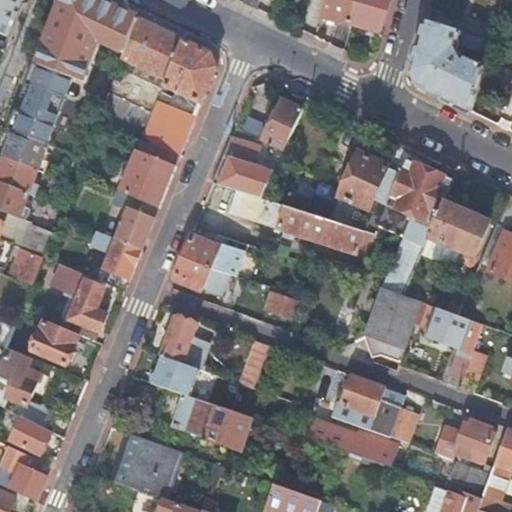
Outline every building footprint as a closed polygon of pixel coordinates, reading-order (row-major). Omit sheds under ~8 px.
[(0,0),(0,32),(10,37),(21,7),(24,0),(0,0)] [(125,56),(139,21),(113,8),(95,0),(66,0),(41,68),(74,81),(86,85),(101,46),(125,56)] [(243,0),(242,5),(257,12),(259,0),(243,0)] [(325,0),(321,19),(351,27),(358,0),(325,0)] [(380,35),(390,0),(358,0),(351,27),(380,35)] [(169,80),(185,42),(177,39),(164,32),(139,21),(125,56),(123,60),(124,61),(111,93),(155,112),(163,92),(165,87),(166,88),(169,80)] [(491,43),(495,29),(468,21),(464,35),(479,39),(491,43)] [(464,35),(426,23),(420,42),(411,74),(418,88),(439,98),(472,114),(486,63),(479,61),(477,66),(463,60),(460,58),(459,55),(458,53),(458,51),(458,48),(459,46),(475,51),(479,39),(464,35)] [(198,49),(185,42),(169,80),(166,88),(165,87),(163,92),(203,107),(218,69),(213,56),(198,49)] [(74,81),(41,68),(34,65),(21,99),(27,101),(22,113),(16,111),(8,131),(15,134),(48,147),(74,81)] [(203,107),(163,92),(155,112),(146,134),(139,152),(177,168),(180,160),(188,142),(203,107)] [(155,112),(111,93),(111,119),(146,134),(155,112)] [(273,146),(285,152),(304,111),(282,100),(263,141),(271,145),(270,147),(273,148),(273,146)] [(39,171),(48,147),(15,134),(5,159),(39,171)] [(216,177),(214,184),(239,192),(263,200),(276,172),(251,164),(253,159),(258,161),(263,148),(233,137),(216,177)] [(379,355),(401,364),(405,353),(403,352),(413,325),(421,303),(405,297),(423,255),(430,239),(445,204),(454,182),(428,170),(433,160),(394,142),(387,166),(386,168),(388,169),(371,211),(370,211),(362,231),(366,233),(377,236),(380,229),(410,241),(389,291),(383,290),(366,337),(370,352),(369,356),(373,358),(379,355)] [(169,188),(177,168),(139,152),(136,151),(119,192),(160,209),(169,188)] [(311,215),(362,231),(370,211),(371,211),(388,169),(386,168),(387,166),(361,153),(342,196),(324,187),(311,215)] [(34,185),(39,171),(5,159),(0,171),(0,183),(30,195),(34,185)] [(29,196),(30,195),(0,183),(0,212),(20,220),(29,196)] [(39,187),(34,185),(30,195),(29,196),(35,198),(39,187)] [(232,214),(358,254),(366,233),(362,231),(311,215),(263,200),(239,192),(232,214)] [(511,197),(499,226),(507,230),(508,231),(511,228),(511,197)] [(492,225),(445,204),(430,239),(461,253),(459,259),(460,262),(470,266),(472,265),(475,259),(477,260),(492,225)] [(150,233),(155,221),(129,211),(117,241),(143,251),(150,233)] [(33,286),(54,233),(31,224),(10,277),(33,286)] [(507,230),(499,226),(482,265),(490,268),(505,233),(506,233),(507,230)] [(143,252),(143,251),(117,241),(97,233),(91,248),(110,256),(104,270),(130,281),(131,281),(136,269),(143,252)] [(368,257),(377,236),(366,233),(358,254),(368,257)] [(511,235),(506,233),(505,233),(490,268),(488,273),(511,282),(511,235)] [(211,270),(231,277),(238,279),(246,257),(221,248),(192,236),(189,242),(183,258),(211,270)] [(16,244),(0,239),(0,238),(0,269),(6,272),(16,244)] [(461,253),(430,239),(423,255),(455,268),(459,259),(461,253)] [(177,271),(173,280),(202,293),(203,290),(222,298),(231,277),(211,270),(183,258),(177,271)] [(333,262),(330,272),(357,281),(362,271),(333,262)] [(89,278),(60,266),(54,282),(61,285),(58,290),(65,293),(64,296),(78,302),(74,312),(70,321),(100,333),(109,311),(105,309),(105,307),(100,304),(106,288),(88,281),(89,278)] [(108,285),(89,278),(88,281),(106,288),(108,285)] [(303,306),(305,301),(274,291),(266,312),(296,323),(302,306),(303,306)] [(431,307),(421,303),(413,325),(423,329),(430,308),(431,307)] [(452,305),(449,313),(459,317),(463,307),(456,304),(452,305)] [(70,321),(74,312),(65,308),(57,327),(96,342),(100,333),(70,321)] [(478,343),(484,326),(473,322),(473,324),(430,308),(423,329),(422,330),(430,332),(427,340),(460,352),(473,357),(478,343)] [(177,319),(163,358),(162,359),(200,372),(200,371),(208,349),(210,344),(195,338),(199,327),(177,319)] [(8,349),(16,328),(3,323),(0,329),(0,350),(6,353),(8,349)] [(79,338),(44,323),(32,352),(68,367),(79,338)] [(255,390),(270,346),(257,341),(241,385),(244,385),(255,390)] [(473,357),(486,362),(492,348),(478,343),(473,357)] [(31,369),(34,360),(8,349),(6,353),(0,368),(0,406),(23,418),(47,430),(54,413),(30,403),(42,374),(31,369)] [(452,372),(465,377),(473,357),(460,352),(452,372)] [(473,357),(465,377),(462,386),(476,391),(486,362),(473,357)] [(190,398),(200,372),(162,359),(152,385),(168,390),(190,398)] [(511,360),(509,359),(503,374),(511,377),(511,360)] [(386,388),(353,376),(342,404),(338,402),(332,417),(391,437),(401,409),(402,407),(382,400),(386,388)] [(250,404),(255,390),(244,385),(239,400),(250,404)] [(406,396),(386,388),(382,400),(402,407),(406,396)] [(253,420),(190,398),(168,390),(155,422),(240,454),(253,420)] [(415,414),(401,409),(391,437),(404,442),(405,442),(415,414)] [(391,437),(332,417),(319,412),(309,440),(339,450),(367,460),(394,470),(404,442),(391,437)] [(47,430),(23,418),(20,424),(15,422),(10,431),(15,433),(11,442),(41,458),(54,433),(47,430)] [(438,454),(453,460),(455,455),(484,465),(497,431),(468,420),(462,435),(461,439),(445,433),(438,454)] [(511,430),(509,429),(493,473),(485,495),(503,502),(511,478),(511,430)] [(461,439),(462,435),(447,430),(445,433),(461,439)] [(126,471),(122,484),(164,499),(174,503),(177,494),(168,491),(181,453),(138,438),(133,453),(126,450),(120,468),(126,471)] [(46,485),(49,479),(35,473),(37,468),(33,466),(36,460),(39,462),(40,461),(12,448),(3,469),(0,467),(0,485),(39,503),(46,485)] [(394,470),(367,460),(365,467),(392,476),(394,470)] [(493,473),(459,461),(452,484),(485,495),(493,473)] [(232,472),(219,467),(217,476),(230,480),(232,472)] [(319,511),(323,503),(275,486),(266,511),(319,511)] [(443,511),(450,494),(437,489),(428,511),(443,511)] [(0,511),(10,511),(16,498),(0,491),(0,511)] [(484,502),(482,501),(464,494),(462,499),(450,494),(443,511),(479,511),(480,511),(484,502)] [(503,502),(485,495),(482,501),(484,502),(480,511),(482,511),(509,511),(511,505),(503,502)] [(200,511),(174,503),(164,499),(160,511),(200,511)] [(203,511),(216,511),(219,506),(207,502),(203,511)] [(333,511),(335,507),(323,503),(319,511),(333,511)]
